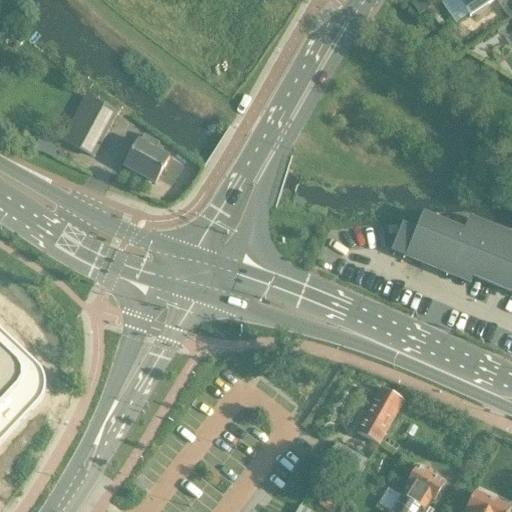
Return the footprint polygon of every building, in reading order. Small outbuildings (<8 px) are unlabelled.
[(511,0),(458,0),(469,17),(494,0),(496,0),(503,9),(511,2),(511,0)] [(511,2),(503,9),(510,20),(511,18),(511,2)] [(86,96),(61,142),(94,160),(118,114),(86,96)] [(138,143),(123,169),(153,186),(167,160),(161,156),(164,150),(158,148),(159,145),(144,137),(140,144),(138,143)] [(173,153),(162,179),(176,185),(188,159),(173,153)] [(402,225),(391,253),(406,259),(469,285),(472,277),(511,294),(511,237),(470,219),(464,233),(425,216),(418,231),(402,225)] [(0,445),(39,404),(40,403),(41,401),(42,399),(43,398),(44,396),(45,393),(45,391),(45,389),(45,387),(45,385),(45,384),(45,382),(45,380),(44,378),(44,377),(43,376),(43,375),(43,374),(42,373),(42,372),(40,370),(40,369),(39,369),(38,368),(38,367),(37,366),(0,331),(0,445)] [(382,390),(357,434),(379,446),(403,403),(382,390)] [(336,444),(323,468),(355,486),(368,462),(336,444)] [(424,511),(432,501),(435,502),(445,485),(417,469),(407,486),(409,487),(402,499),(400,498),(391,511),(424,511)] [(509,511),(511,510),(475,495),(465,511),(509,511)]
